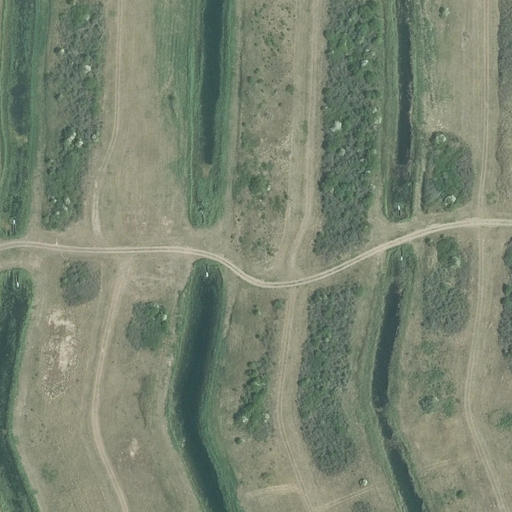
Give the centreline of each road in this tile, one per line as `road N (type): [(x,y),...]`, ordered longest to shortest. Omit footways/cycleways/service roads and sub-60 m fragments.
road 1 (track): [(0,251),(210,254),(254,283),(274,286),(418,234),(511,224)]
road 2 (track): [(126,511),(95,424),(118,253),(102,236),(96,204),(115,129),(121,0)]
road 3 (track): [(312,511),(280,414),(280,365),(293,257),(307,218),(316,0)]
road 4 (track): [(481,225),(472,399),(503,511)]
road 5 (track): [(481,225),(487,0)]
